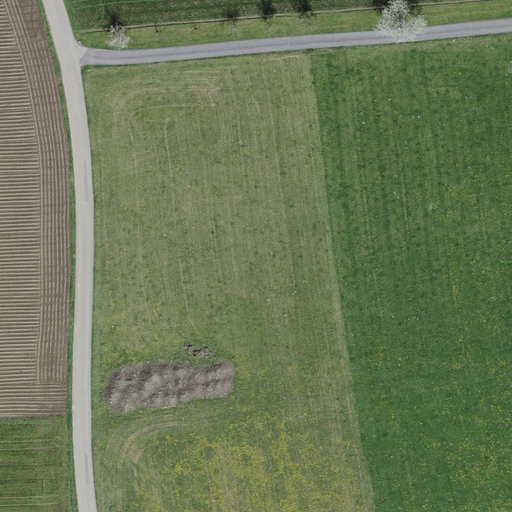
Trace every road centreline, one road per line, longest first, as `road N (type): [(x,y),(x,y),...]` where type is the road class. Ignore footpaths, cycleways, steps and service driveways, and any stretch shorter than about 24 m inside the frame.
road 1 (unclassified): [(68,57),(85,234),(87,511)]
road 2 (residential): [(68,57),(511,25)]
